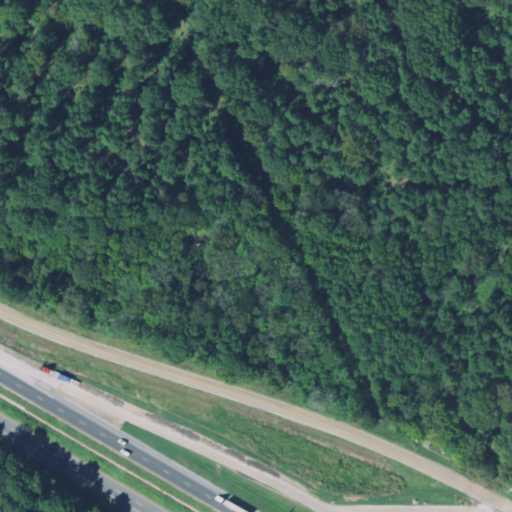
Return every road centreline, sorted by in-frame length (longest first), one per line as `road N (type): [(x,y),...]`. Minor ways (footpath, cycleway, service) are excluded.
road 1 (residential): [(511,511),(351,432),(0,309)]
road 2 (motorway): [(311,503),(0,356)]
road 3 (motorway): [(236,511),(0,374)]
road 4 (motorway): [(0,420),(156,511)]
